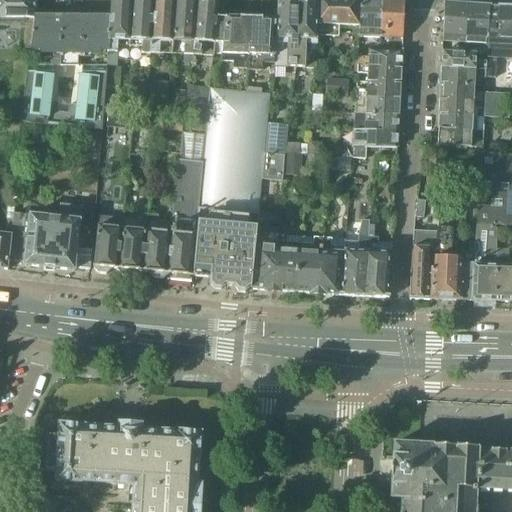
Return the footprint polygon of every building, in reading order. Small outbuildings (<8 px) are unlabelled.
[(35,16),(37,0),(0,0),(0,24),(29,25),(33,25),(35,16)] [(130,42),(133,0),(111,0),(109,16),(110,18),(108,56),(106,73),(105,85),(117,86),(118,55),(117,55),(118,42),(130,42)] [(154,0),(133,0),(130,42),(142,42),(141,54),(150,55),(154,0)] [(163,0),(154,0),(150,55),(159,55),(171,55),(176,0),(163,0)] [(176,0),(171,55),(184,55),(183,64),(191,64),(192,55),(197,1),(176,0)] [(318,26),(318,37),(338,38),(339,28),(359,29),(359,26),(359,0),(318,0),(318,2),(318,26)] [(359,0),(359,26),(359,29),(358,37),(380,38),(382,0),(375,0),(359,0)] [(382,0),(380,38),(402,40),(405,2),(382,0)] [(218,18),(219,18),(220,1),(197,1),(192,55),(214,57),(215,44),(218,18)] [(275,56),(275,65),(275,69),(286,70),(286,69),(296,69),(299,1),(293,1),(278,1),(277,20),(275,56)] [(305,1),(299,1),(296,69),(305,69),(306,52),(317,53),(318,37),(318,26),(318,2),(305,1)] [(464,44),(467,6),(444,4),(443,43),(464,44)] [(467,6),(464,44),(486,45),(489,7),(467,6)] [(511,8),(499,8),(489,7),(486,45),(511,47),(511,8)] [(108,56),(110,18),(109,16),(35,16),(33,25),(29,25),(28,38),(32,38),(31,52),(30,55),(52,56),(52,66),(79,66),(79,60),(79,56),(108,56)] [(248,63),(252,19),(241,19),(225,18),(219,18),(218,18),(215,44),(222,44),(221,62),(233,62),(233,69),(247,70),(247,71),(248,71),(248,63)] [(275,56),(277,20),(263,20),(263,19),(252,19),(248,63),(248,71),(262,71),(263,64),(275,65),(275,56)] [(357,61),(357,66),(358,66),(401,68),(402,51),(368,50),(367,58),(357,58),(357,61)] [(477,55),(464,54),(442,53),(441,69),(485,71),(485,63),(476,62),(477,55)] [(496,80),(497,63),(485,63),(485,71),(484,79),(496,80)] [(79,66),(52,66),(28,65),(24,93),(20,123),(82,130),(101,132),(102,132),(105,85),(106,73),(77,73),(79,66)] [(357,66),(357,75),(367,75),(367,83),(400,84),(401,68),(358,66),(357,66)] [(441,69),(440,84),(474,86),(474,78),(484,79),(485,71),(441,69)] [(325,95),(347,97),(348,83),(326,81),(325,95)] [(149,83),(148,103),(168,104),(169,83),(149,83)] [(354,90),(354,98),(400,101),(400,84),(367,83),(366,90),(354,90)] [(474,86),(440,84),(440,100),(484,102),(484,96),(484,94),(474,94),(474,86)] [(148,89),(128,87),(127,103),(147,104),(148,89)] [(184,103),(185,91),(172,89),(170,102),(184,103)] [(209,106),(210,90),(188,89),(187,103),(209,106)] [(211,90),(203,164),(199,209),(259,215),(263,177),(265,154),(268,125),(271,96),(211,90)] [(485,94),(484,117),(509,119),(509,109),(502,109),(502,103),(504,103),(505,95),(485,94)] [(354,98),(353,115),(399,117),(400,101),(354,98)] [(484,102),(440,100),(439,115),(473,117),(473,109),(484,110),(484,108),(484,102)] [(196,130),(206,131),(208,106),(198,105),(196,130)] [(109,114),(108,126),(121,127),(121,125),(122,115),(109,114)] [(155,130),(156,117),(131,115),(130,128),(155,130)] [(353,115),(353,131),(398,133),(399,117),(353,115)] [(483,117),(473,117),(439,115),(438,130),(483,133),(483,117)] [(181,133),(182,119),(156,117),(155,130),(181,133)] [(265,154),(285,157),(286,155),(286,144),(288,128),(268,125),(265,154)] [(482,149),(483,133),(438,130),(437,146),(482,149)] [(353,131),(352,148),(353,148),(366,148),(397,149),(398,133),(353,131)] [(309,143),(308,156),(315,157),(321,157),(322,144),(309,143)] [(300,145),(286,144),(286,155),(299,155),(300,145)] [(489,145),(489,154),(500,155),(501,145),(489,145)] [(353,148),(353,160),(366,160),(366,148),(353,148)] [(479,184),(484,154),(484,152),(473,151),(473,164),(468,163),(467,184),(479,184)] [(283,175),(285,157),(265,154),(263,177),(283,179),(283,175)] [(511,155),(500,155),(489,154),(484,154),(479,184),(478,196),(476,225),(496,226),(511,226),(511,155)] [(301,176),(303,156),(299,155),(286,155),(285,157),(283,175),(301,176)] [(306,157),(305,170),(320,171),(321,158),(315,157),(306,157)] [(177,161),(171,223),(173,223),(167,276),(176,277),(176,281),(189,282),(190,278),(192,278),(193,270),(199,209),(203,164),(177,161)] [(341,175),(342,163),(332,162),(332,174),(341,175)] [(417,201),(415,217),(426,219),(427,202),(417,201)] [(11,232),(11,235),(8,262),(24,264),(24,266),(75,272),(75,269),(90,271),(91,251),(78,250),(82,220),(80,220),(81,214),(82,207),(58,204),(57,218),(14,214),(11,232)] [(11,232),(14,214),(15,207),(6,206),(4,231),(11,232)] [(460,302),(463,252),(451,252),(453,229),(448,229),(449,209),(439,208),(439,228),(434,228),(434,233),(433,271),(430,271),(429,300),(429,301),(460,302)] [(92,210),(81,209),(81,214),(80,220),(82,220),(91,221),(92,210)] [(251,291),(257,233),(258,228),(259,215),(199,209),(192,278),(195,278),(210,280),(209,287),(211,287),(214,291),(221,292),(225,288),(235,289),(238,293),(245,294),(249,290),(251,291)] [(142,220),(123,218),(118,274),(120,276),(129,277),(134,273),(143,274),(148,215),(143,214),(142,220)] [(154,215),(148,215),(143,274),(150,274),(149,275),(154,279),(162,280),(167,277),(167,276),(173,223),(171,223),(153,221),(154,215)] [(118,274),(123,218),(99,216),(94,269),(98,274),(107,274),(112,271),(116,271),(116,272),(118,274)] [(367,252),(370,221),(362,221),(359,221),(358,237),(358,242),(345,242),(340,297),(357,298),(364,299),(365,289),(366,290),(367,276),(364,275),(365,257),(369,258),(369,252),(367,252)] [(374,222),(370,221),(367,252),(369,252),(369,258),(365,257),(364,275),(367,276),(366,290),(365,289),(364,299),(372,299),(372,298),(388,299),(389,298),(390,290),(392,245),(378,244),(379,238),(374,238),(374,222)] [(476,266),(473,302),(495,303),(495,266),(496,259),(496,226),(476,225),(475,243),(476,266)] [(258,228),(257,233),(251,291),(274,293),(278,235),(278,230),(258,228)] [(433,271),(434,233),(413,231),(412,243),(410,274),(409,300),(429,300),(430,271),(433,271)] [(0,269),(7,271),(8,262),(11,235),(0,233),(0,269)] [(296,294),(301,237),(278,235),(274,293),(280,293),(296,294)] [(323,239),(301,237),(296,294),(318,295),(323,239)] [(346,240),(323,239),(318,295),(340,297),(345,242),(346,240)] [(469,253),(463,252),(460,302),(473,302),(476,266),(475,243),(469,243),(469,253)] [(508,260),(496,259),(495,266),(495,303),(511,302),(511,248),(509,249),(508,260)] [(182,386),(203,388),(203,377),(183,376),(182,386)] [(140,433),(140,427),(130,427),(120,426),(119,431),(83,429),(83,428),(60,426),(59,438),(48,437),(46,471),(57,471),(56,483),(79,484),(80,482),(105,484),(105,486),(132,487),(130,511),(198,511),(200,487),(196,486),(197,469),(198,458),(199,458),(200,435),(177,433),(177,435),(140,433)] [(511,452),(478,450),(478,449),(393,444),(392,457),(391,487),(390,500),(401,501),(400,511),(475,511),(476,491),(511,492),(511,452)]
